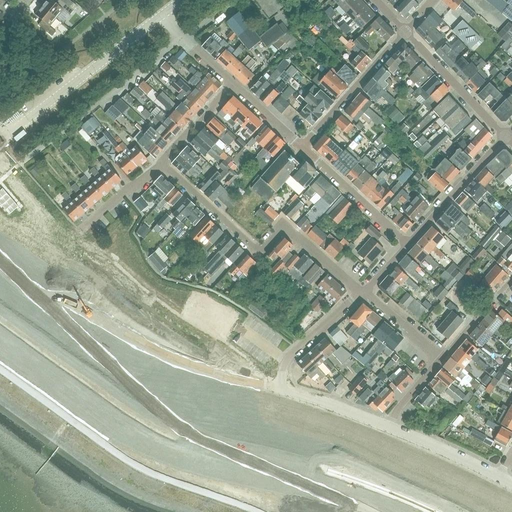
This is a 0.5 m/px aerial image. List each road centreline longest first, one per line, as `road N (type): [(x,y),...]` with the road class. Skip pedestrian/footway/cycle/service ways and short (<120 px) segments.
road 1 (tertiary): [(367,511),(180,428),(42,302)]
road 2 (residential): [(362,294),(278,225),(255,252),(162,162)]
road 3 (residential): [(278,393),(191,365),(66,299),(42,302)]
road 4 (residential): [(0,178),(182,38)]
road 5 (tertiary): [(0,141),(163,15)]
road 6 (residential): [(302,148),(403,33)]
road 7 (residential): [(407,243),(505,135)]
road 8 (residential): [(505,135),(403,33)]
road 9 (residential): [(407,243),(302,148)]
road 10 (residential): [(278,393),(289,365),(362,294)]
